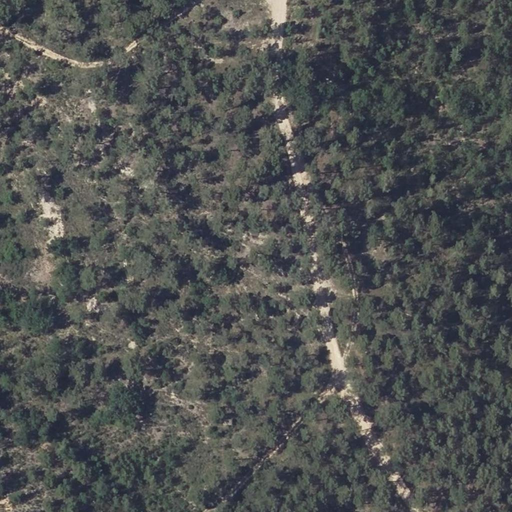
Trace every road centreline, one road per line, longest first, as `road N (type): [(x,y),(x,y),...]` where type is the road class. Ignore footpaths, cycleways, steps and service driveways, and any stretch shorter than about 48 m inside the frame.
road 1 (track): [(416,511),(362,430),(319,293),(280,94),(281,0)]
road 2 (track): [(197,0),(119,54),(89,63),(0,29)]
